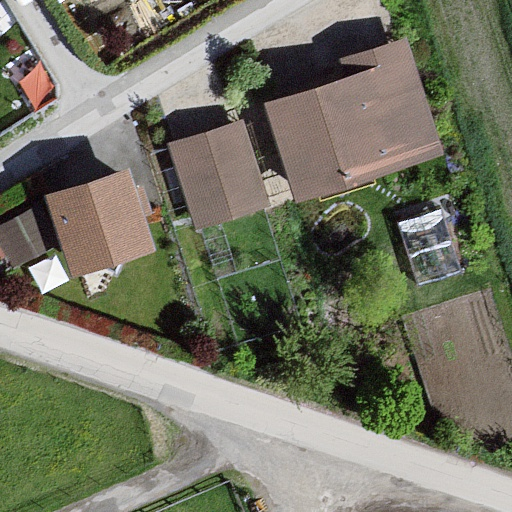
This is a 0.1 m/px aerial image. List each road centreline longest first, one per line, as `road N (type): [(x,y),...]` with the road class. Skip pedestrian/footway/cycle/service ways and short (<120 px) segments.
road 1 (residential): [(511,506),(352,458),(0,324)]
road 2 (residential): [(286,0),(0,180)]
